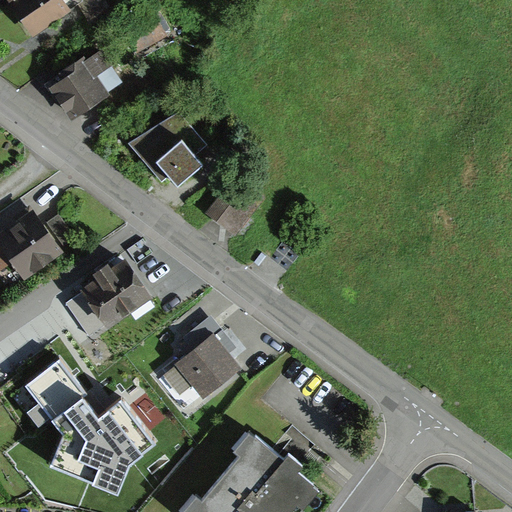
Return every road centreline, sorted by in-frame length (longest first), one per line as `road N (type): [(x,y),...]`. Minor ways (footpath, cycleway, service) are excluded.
road 1 (residential): [(428,413),(146,216),(0,100)]
road 2 (residential): [(360,511),(428,413)]
